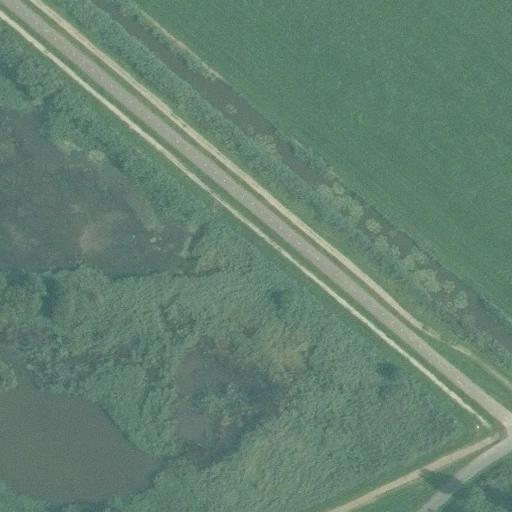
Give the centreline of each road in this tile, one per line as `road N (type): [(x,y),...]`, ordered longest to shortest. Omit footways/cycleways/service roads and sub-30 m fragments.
road 1 (unknown): [(30,0),(413,321),(511,389)]
road 2 (unknown): [(511,435),(343,511)]
